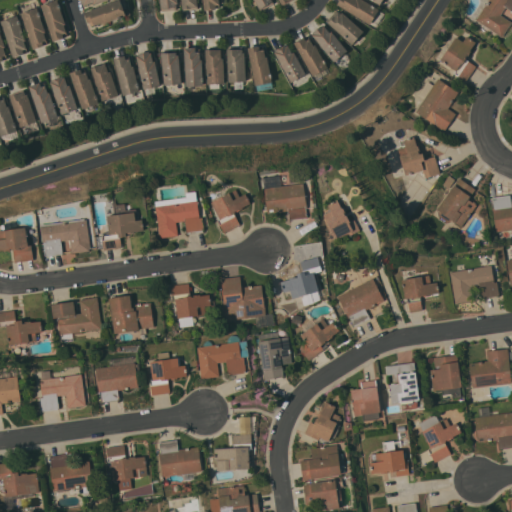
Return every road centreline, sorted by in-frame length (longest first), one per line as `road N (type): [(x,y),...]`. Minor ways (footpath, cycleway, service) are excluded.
road 1 (residential): [(443,0),(376,99),(299,136),(143,142),(0,188)]
road 2 (residential): [(322,0),(297,25),(149,32),(0,81)]
road 3 (residential): [(272,248),(0,281)]
road 4 (residential): [(298,400),(389,340),(511,324)]
road 5 (residential): [(208,413),(0,442)]
road 6 (residential): [(511,67),(484,121),(488,148),(511,168)]
